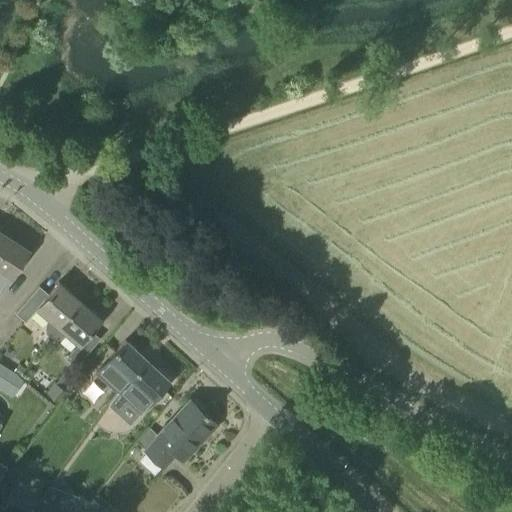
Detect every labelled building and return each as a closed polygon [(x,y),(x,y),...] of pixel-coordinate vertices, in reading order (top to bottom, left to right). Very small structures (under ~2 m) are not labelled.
[(0,287),(25,249),(0,232),(0,287)] [(57,325),(79,300),(58,282),(47,294),(39,286),(15,313),(24,321),(36,308),(49,319),(44,325),(45,332),(49,336),(57,325)] [(57,325),(49,336),(54,340),(61,339),(66,334),(78,344),(66,357),(76,365),(99,338),(90,330),(100,318),(79,300),(57,325)] [(95,367),(114,346),(107,340),(88,361),(95,367)] [(117,394),(147,360),(125,340),(95,373),(117,394)] [(147,360),(117,394),(123,399),(134,386),(150,401),(169,381),(147,360)] [(0,388),(6,393),(18,375),(0,363),(0,388)] [(58,403),(66,391),(65,390),(72,382),(61,373),(45,393),(58,403)] [(107,412),(112,394),(93,389),(88,407),(107,412)] [(197,444),(216,424),(189,400),(158,435),(149,428),(137,443),(145,449),(145,450),(146,451),(137,460),(153,475),(162,465),(163,466),(176,452),(183,460),(190,452),(187,450),(194,442),(197,444)] [(28,511),(34,498),(12,490),(4,511),(28,511)] [(116,511),(118,510),(97,493),(81,511),(116,511)] [(52,511),(55,505),(34,498),(28,511),(52,511)]
